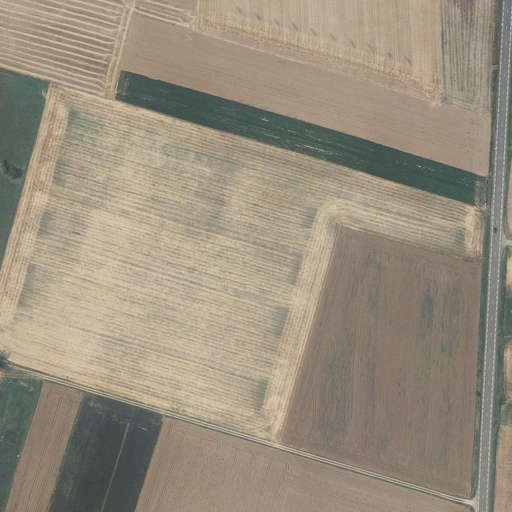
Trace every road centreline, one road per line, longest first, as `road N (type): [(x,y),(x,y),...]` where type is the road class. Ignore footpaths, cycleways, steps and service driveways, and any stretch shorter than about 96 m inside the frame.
road 1 (primary): [(508,0),(482,511)]
road 2 (track): [(482,505),(0,363)]
